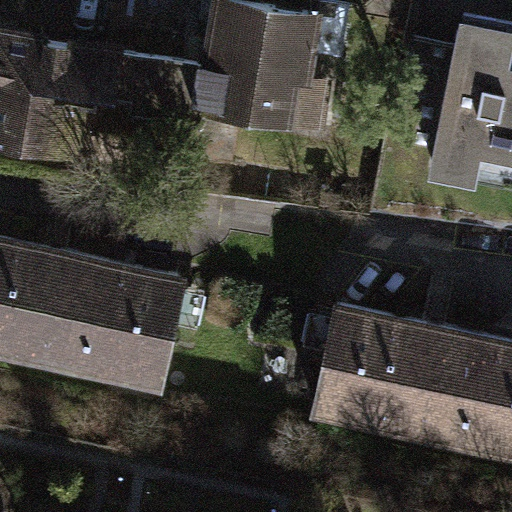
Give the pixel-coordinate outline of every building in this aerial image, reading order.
[(511,12),(454,2),(426,159),(511,174),(511,12)] [(330,25),(219,4),(198,112),(309,134),(330,25)] [(108,57),(0,41),(0,157),(91,170),(108,57)] [(193,287),(0,241),(0,356),(167,396),(193,287)] [(511,347),(346,312),(321,424),(511,464),(511,347)]
